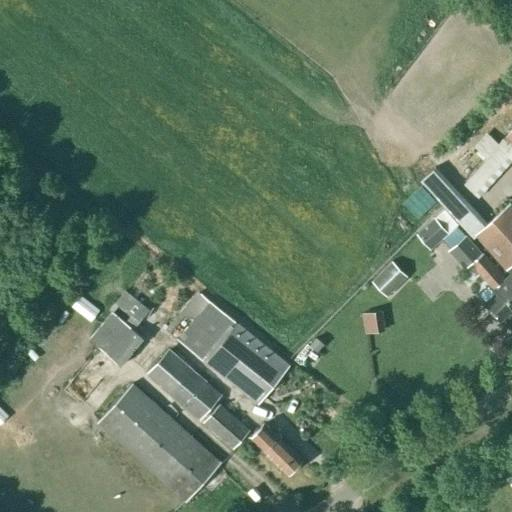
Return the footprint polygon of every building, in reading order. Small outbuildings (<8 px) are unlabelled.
[(511,124),(502,116),(474,146),(486,158),(464,183),(474,192),(511,150),(511,124)] [(475,233),(511,273),(508,275),(511,279),(511,205),(509,203),(487,223),(436,166),(421,180),(473,236),(475,233)] [(416,233),(430,249),(459,224),(445,208),(416,233)] [(511,279),(508,275),(505,278),(483,253),(482,253),(466,235),(448,251),(465,270),(471,263),(493,287),(496,291),(484,301),(499,319),(511,309),(511,279)] [(371,281),(356,296),(372,312),(407,277),(391,261),(371,281)] [(457,277),(448,277),(448,295),(457,295),(457,277)] [(89,337),(116,361),(139,334),(133,329),(149,310),(125,290),(110,309),(112,311),(89,337)] [(199,291),(166,329),(177,338),(206,361),(257,402),(288,364),(237,322),(210,301),(199,291)] [(316,337),(310,344),(316,350),(322,343),(316,337)] [(168,347),(146,372),(200,418),(221,394),(168,347)] [(111,364),(103,357),(95,366),(89,360),(64,386),(78,399),(111,364)] [(131,383),(98,420),(187,499),(220,462),(131,383)] [(219,403),(203,421),(233,447),(249,429),(219,403)] [(250,436),(255,441),(264,449),(263,449),(287,472),(301,458),(277,435),(264,422),(250,436)]
